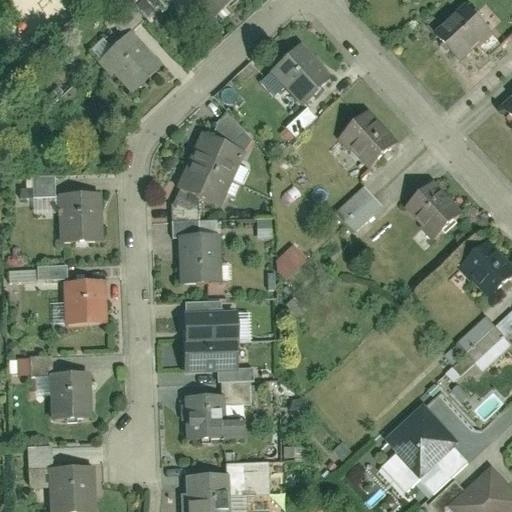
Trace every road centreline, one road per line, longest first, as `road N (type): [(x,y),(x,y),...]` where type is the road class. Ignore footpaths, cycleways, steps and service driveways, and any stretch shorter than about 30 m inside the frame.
road 1 (residential): [(288,0),(148,128),(137,148),(144,454)]
road 2 (residential): [(315,0),(511,209)]
